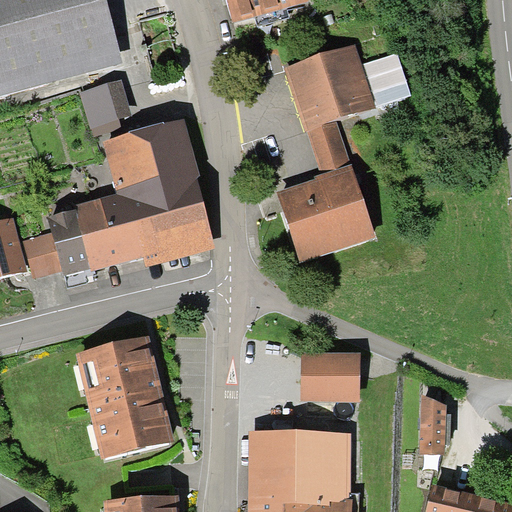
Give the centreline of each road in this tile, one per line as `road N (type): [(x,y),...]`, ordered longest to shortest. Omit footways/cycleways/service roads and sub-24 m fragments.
road 1 (residential): [(511,390),(474,383),(279,300),(231,289)]
road 2 (residential): [(231,289),(218,120),(190,0)]
road 3 (residential): [(231,289),(190,290),(0,335)]
road 4 (residential): [(217,511),(231,289)]
